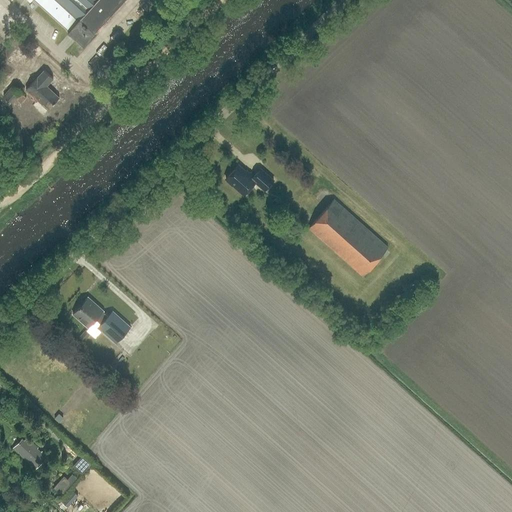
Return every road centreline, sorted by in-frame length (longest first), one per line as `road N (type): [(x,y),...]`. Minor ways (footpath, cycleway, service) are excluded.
road 1 (unclassified): [(0,329),(345,0)]
road 2 (track): [(0,203),(32,182),(223,0)]
road 3 (unclassified): [(0,2),(115,103)]
